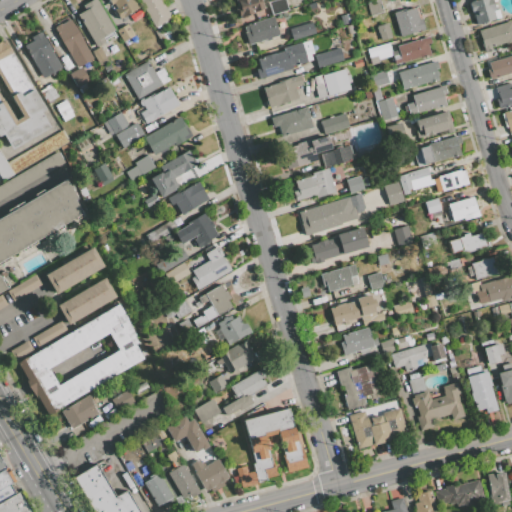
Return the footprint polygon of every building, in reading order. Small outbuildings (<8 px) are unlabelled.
[(96,46),(104,42),(101,37),(114,29),(96,0),(91,0),(83,5),(85,10),(77,14),(96,46)] [(133,0),(138,8),(118,19),(117,16),(116,17),(113,12),(114,11),(113,10),(116,8),(113,3),(110,5),(107,0),(133,0)] [(138,0),(155,28),(171,18),(161,1),(164,0),(138,0)] [(240,17),(253,13),(253,12),(264,8),(260,0),(235,0),(238,6),(235,7),(237,13),(239,12),(240,17)] [(272,15),(287,10),(284,0),(274,0),(268,2),(272,15)] [(370,16),(382,12),(379,0),(367,3),(370,16)] [(476,24),(500,17),(498,10),(495,11),(491,0),(476,0),(470,2),(470,3),(469,4),(472,13),(473,12),(476,24)] [(401,36),(424,29),(420,15),(417,16),(414,8),(406,10),(405,9),(394,13),(401,36)] [(347,13),(350,23),(342,25),(339,15),(347,13)] [(248,45),(266,39),(267,40),(271,39),(270,38),(279,35),(273,17),(247,25),(248,26),(244,27),(245,32),(244,32),(248,45)] [(77,67),(92,58),(70,20),(61,25),(60,24),(55,27),(56,28),(55,29),(77,67)] [(485,52),(491,50),(490,47),(506,42),(506,43),(511,41),(511,26),(510,21),(478,31),(485,52)] [(293,40),(315,33),(311,22),(289,29),(293,40)] [(381,40),(391,37),(387,23),(377,26),(377,28),(376,28),(378,33),(379,32),(381,40)] [(122,40),(132,34),(127,25),(117,30),(122,40)] [(348,35),(354,33),(352,25),(346,27),(348,35)] [(162,45),(167,42),(160,30),(155,33),(162,45)] [(43,78),(61,67),(40,32),(31,37),(33,41),(24,46),(43,78)] [(395,64),(420,57),(421,58),(430,56),(427,44),(430,43),(429,37),(397,46),(398,50),(391,52),(395,64)] [(11,150),(49,127),(40,112),(44,109),(3,40),(0,41),(0,135),(2,134),(11,150)] [(258,79),(291,69),(291,67),(312,60),(310,55),(313,54),(309,40),(282,48),(283,51),(257,59),(260,69),(255,70),(258,79)] [(371,65),(379,63),(378,59),(392,55),(388,43),(367,49),(371,65)] [(99,65),(106,60),(98,48),(91,52),(99,65)] [(317,67),(342,60),(339,48),(314,55),(317,67)] [(490,79),(511,72),(511,55),(488,63),(490,69),(487,70),(490,79)] [(355,67),(363,65),(361,59),(353,61),(355,67)] [(138,98),(169,80),(162,68),(154,73),(147,61),(124,75),(138,98)] [(402,89),(428,82),(429,83),(437,80),(434,70),(438,68),(436,61),(397,73),(402,89)] [(77,87),(89,80),(81,67),(69,74),(77,87)] [(318,98),(349,89),(347,83),(352,82),(350,74),(345,75),(344,69),(322,76),(321,75),(313,77),(316,86),(314,86),(318,98)] [(375,101),(381,99),(377,86),(388,83),(385,71),(369,76),(372,87),(371,88),(375,101)] [(269,107),(298,98),(294,87),(302,85),(299,75),(278,82),(278,83),(263,88),(269,107)] [(111,86),(118,82),(116,78),(108,81),(111,86)] [(47,102),(58,96),(50,84),(40,90),(47,102)] [(499,109),(511,104),(511,87),(508,89),(506,84),(495,88),(496,94),(498,94),(499,99),(496,100),(499,109)] [(83,93),(88,90),(85,85),(79,88),(83,93)] [(409,115),(437,107),(437,108),(445,105),(442,94),(446,93),(444,86),(411,96),(413,102),(406,104),(409,115)] [(145,123),(178,105),(167,87),(153,95),(153,94),(140,101),(145,110),(139,113),(145,123)] [(382,124),(398,119),(391,97),(375,101),(382,124)] [(67,116),(72,113),(64,100),(54,105),(59,113),(63,110),(67,116)] [(281,136),(311,127),(306,108),(270,118),(273,127),(277,126),(281,136)] [(510,134),(511,133),(511,109),(503,112),(509,133),(510,133),(510,134)] [(122,147),(143,135),(135,123),(126,128),(125,126),(129,124),(122,111),(103,122),(110,135),(114,133),(122,147)] [(417,138),(446,129),(448,133),(453,131),(447,112),(443,113),(443,112),(414,121),(416,130),(415,131),(417,138)] [(324,134),(348,126),(344,114),(320,122),(324,134)] [(153,155),(173,143),(175,145),(191,136),(185,125),(184,126),(178,117),(143,137),(153,155)] [(385,135),(401,130),(398,121),(382,126),(385,135)] [(13,174),(68,141),(62,130),(6,163),(13,174)] [(424,165),(450,156),(451,158),(460,155),(457,144),(461,143),(458,135),(427,145),(427,146),(418,148),(424,165)] [(288,169),(316,160),(314,153),(330,148),(327,136),(310,141),(310,140),(297,144),(297,145),(281,150),(283,157),(282,157),(284,163),(286,162),(288,169)] [(406,155),(417,151),(414,144),(403,147),(406,155)] [(324,167),(353,159),(349,146),(320,154),(324,167)] [(0,290),(5,288),(0,279),(0,260),(81,213),(73,200),(76,199),(65,180),(0,218),(0,199),(64,162),(57,151),(0,184),(0,290)] [(163,173),(159,167),(187,151),(196,165),(172,179),(177,186),(159,196),(149,179),(159,172),(161,175),(163,173)] [(0,177),(2,181),(13,175),(0,153),(0,177)] [(130,180),(154,167),(147,155),(134,163),(135,165),(125,172),(130,180)] [(102,186),(113,180),(104,164),(93,170),(102,186)] [(403,194),(409,193),(408,190),(430,183),(427,176),(429,175),(426,167),(398,176),(403,194)] [(295,201),(315,195),(316,197),(334,192),(327,168),(311,173),(312,176),(294,182),(297,191),(293,192),(295,201)] [(442,191),(467,184),(463,171),(460,172),(459,170),(437,177),(442,191)] [(350,193),(363,189),(359,177),(346,181),(350,193)] [(387,206),(402,201),(395,181),(381,186),(387,206)] [(181,214),(207,199),(197,182),(180,192),(179,191),(169,197),(173,204),(175,203),(181,214)] [(117,202),(125,197),(120,189),(113,193),(117,202)] [(147,207),(157,201),(153,194),(143,200),(147,207)] [(452,221),(463,218),(463,220),(478,216),(472,197),(447,205),(452,221)] [(428,214),(440,211),(436,199),(424,202),(428,214)] [(304,230),(322,225),(322,226),(328,224),(327,223),(335,221),(329,202),(304,210),(305,216),(301,218),(304,230)] [(173,233),(180,244),(195,236),(196,239),(194,240),(198,248),(210,241),(210,240),(217,235),(212,227),(213,226),(210,221),(209,221),(204,213),(189,222),(190,223),(173,233)] [(157,239),(176,228),(171,220),(152,231),(157,239)] [(392,228),(409,224),(414,240),(397,245),(392,228)] [(311,264),(322,261),(321,259),(366,246),(360,227),(335,235),(336,239),(326,242),(325,241),(318,243),(318,244),(311,246),(313,253),(308,254),(311,264)] [(463,254),(489,245),(485,232),(470,237),(468,233),(462,235),(462,237),(446,242),(450,253),(461,249),(463,254)] [(159,274),(187,258),(181,247),(153,264),(159,274)] [(197,290),(231,270),(225,261),(224,262),(221,257),(223,256),(217,247),(205,254),(209,261),(191,271),(194,277),(191,279),(197,290)] [(55,294),(102,266),(91,248),(44,275),(55,294)] [(473,282),(475,281),(475,279),(494,273),(495,270),(498,269),(495,260),(491,262),(490,257),(486,258),(483,258),(481,259),(479,260),(469,263),(470,266),(466,267),(471,282),(473,281),(473,282)] [(446,270),(460,265),(458,259),(444,263),(446,270)] [(170,284),(188,274),(182,262),(164,273),(170,284)] [(328,291),(358,282),(353,265),(319,275),(323,287),(326,286),(328,291)] [(370,290),(383,286),(379,273),(366,276),(370,290)] [(13,301),(41,284),(36,274),(7,291),(13,301)] [(479,303),(488,300),(488,302),(500,298),(500,301),(511,297),(511,274),(478,285),(480,291),(475,292),(479,303)] [(67,324),(114,297),(103,278),(56,306),(67,324)] [(406,286),(418,282),(421,296),(410,299),(406,286)] [(196,327),(207,321),(231,307),(227,300),(230,298),(226,291),(224,291),(220,285),(197,298),(199,300),(194,303),(196,307),(208,300),(211,306),(201,311),(204,316),(200,318),(199,316),(192,320),(196,327)] [(344,324),(349,322),(348,319),(361,316),(364,326),(377,322),(372,306),(376,305),(373,297),(369,298),(368,294),(355,298),(356,300),(343,304),(343,303),(336,306),(329,309),(333,324),(343,321),(344,324)] [(190,311),(184,300),(178,304),(185,315),(190,311)] [(400,303),(409,301),(412,312),(402,314),(400,303)] [(47,414),(142,359),(134,344),(136,343),(133,336),(134,335),(130,328),(131,327),(126,319),(118,304),(17,363),(47,414)] [(228,345),(250,332),(244,322),(242,323),(238,316),(232,319),(230,316),(227,318),(226,317),(223,319),(223,320),(217,324),(220,328),(218,329),(228,345)] [(185,335),(193,331),(187,319),(178,324),(182,331),(182,330),(185,335)] [(38,348),(66,331),(60,321),(32,338),(38,348)] [(196,346),(208,339),(202,328),(189,335),(196,346)] [(343,355),(378,344),(376,338),(375,338),(374,336),(370,337),(367,328),(342,336),(344,342),(340,343),(343,355)] [(383,353),(414,344),(411,335),(393,341),(392,339),(379,342),(383,353)] [(15,361),(33,351),(27,341),(9,351),(15,361)] [(229,373),(255,358),(245,341),(238,345),(238,344),(219,355),(221,358),(215,361),(218,366),(223,363),(229,373)] [(405,371),(417,368),(415,360),(431,356),(432,361),(443,357),(439,343),(430,346),(429,342),(390,354),(394,368),(403,365),(405,371)] [(487,364),(498,361),(497,355),(503,353),(500,343),(483,348),(487,364)] [(506,403),(511,401),(511,369),(510,363),(500,366),(501,372),(496,373),(504,401),(505,401),(506,403)] [(347,409),(365,404),(363,396),(369,394),(371,399),(383,396),(373,364),(350,370),(349,367),(335,372),(340,386),(342,385),(346,396),(343,397),(347,409)] [(480,373),(467,377),(465,369),(478,365),(480,373)] [(226,416),(238,408),(239,410),(252,403),(247,396),(266,385),(262,379),(265,377),(261,369),(230,387),(236,399),(221,408),(226,416)] [(485,412),(496,409),(489,385),(490,385),(488,377),(486,372),(485,373),(485,371),(480,373),(467,377),(466,377),(471,393),(469,393),(472,401),(473,400),(475,410),(484,408),(485,412)] [(214,392),(226,386),(220,375),(208,382),(214,392)] [(411,394),(425,390),(421,377),(407,381),(411,394)] [(416,417),(420,430),(432,426),(430,420),(450,414),(452,419),(463,416),(457,394),(460,393),(457,383),(442,387),(444,392),(443,392),(444,396),(430,400),(429,397),(427,398),(426,392),(413,396),(413,398),(411,399),(413,406),(416,405),(419,417),(416,417)] [(118,412),(134,403),(127,390),(111,400),(118,412)] [(71,428),(97,413),(93,407),(94,406),(88,395),(61,411),(71,428)] [(201,423),(219,412),(211,399),(193,410),(201,423)] [(357,448),(406,435),(401,418),(399,408),(366,418),(364,411),(348,416),(357,448)] [(290,420),(287,409),(243,420),(254,464),(252,464),(254,471),(246,473),(244,467),(234,470),(238,487),(266,480),(265,478),(275,476),(277,475),(272,457),(270,458),(265,438),(278,435),(284,457),(283,457),(287,474),(303,470),(290,420)] [(165,428),(174,442),(184,436),(194,453),(201,449),(202,450),(208,447),(192,419),(187,422),(184,417),(165,428)] [(191,498),(200,492),(183,464),(181,464),(173,451),(166,456),(170,463),(173,462),(177,468),(167,473),(182,498),(189,494),(191,498)] [(34,511),(0,511),(0,453),(8,468),(7,469),(15,482),(11,484),(17,492),(23,489),(34,511)] [(205,491),(209,489),(211,492),(224,484),(222,481),(228,478),(217,459),(204,466),(202,462),(200,463),(198,460),(191,464),(195,472),(194,472),(205,491)] [(138,511),(126,490),(115,497),(96,464),(73,478),(92,511),(138,511)] [(163,506),(172,500),(171,498),(172,497),(157,472),(149,477),(150,479),(143,483),(157,506),(161,503),(163,506)] [(490,504),(501,503),(501,506),(508,505),(503,473),(492,475),(492,473),(485,475),(490,504)] [(463,506),(470,504),(470,505),(475,503),(475,501),(482,499),(477,480),(459,485),(458,483),(445,487),(445,489),(434,492),(438,504),(449,501),(450,504),(456,502),(457,506),(462,504),(463,506)] [(435,511),(430,491),(416,494),(418,502),(414,503),(415,510),(414,510),(414,511),(435,511)] [(404,511),(401,498),(390,501),(392,510),(383,511),(404,511)]
